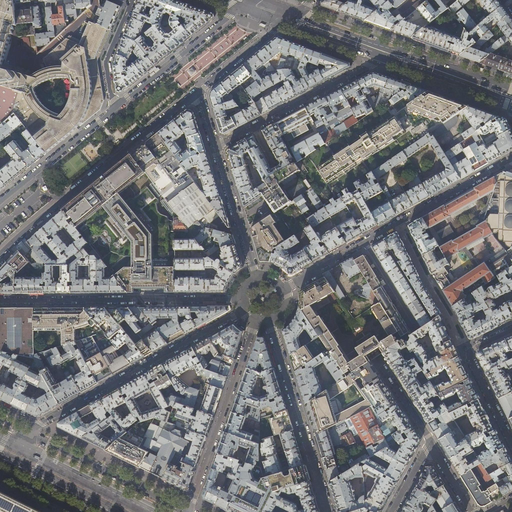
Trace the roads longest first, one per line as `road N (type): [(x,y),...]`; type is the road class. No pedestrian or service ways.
road 1 (residential): [(243,309),(40,424),(20,457)]
road 2 (tertiary): [(0,253),(197,92)]
road 3 (residential): [(0,299),(241,298)]
road 4 (residential): [(188,511),(255,319)]
road 5 (residential): [(268,320),(329,511)]
road 6 (residential): [(215,147),(370,65),(379,49)]
road 7 (residential): [(511,157),(364,241)]
road 8 (unclassified): [(246,2),(114,107)]
road 9 (residential): [(511,444),(468,353),(511,329)]
road 10 (unclassified): [(114,107),(0,202)]
road 11 (secondary): [(511,97),(379,49)]
road 12 (residential): [(255,279),(215,147)]
road 13 (primary): [(20,457),(131,511)]
